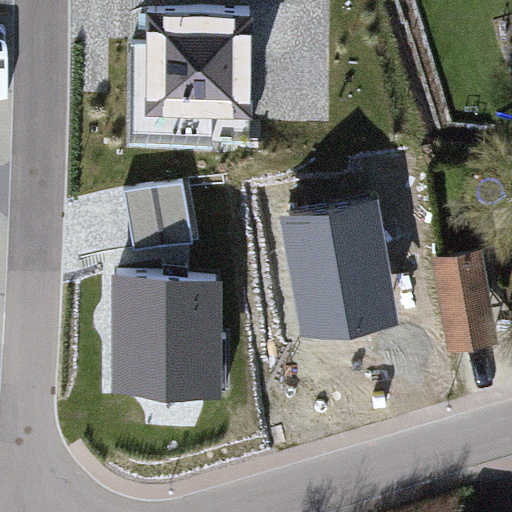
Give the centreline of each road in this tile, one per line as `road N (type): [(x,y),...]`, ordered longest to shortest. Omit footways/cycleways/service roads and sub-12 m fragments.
road 1 (residential): [(49,511),(30,445),(39,0)]
road 2 (residential): [(511,435),(243,511)]
